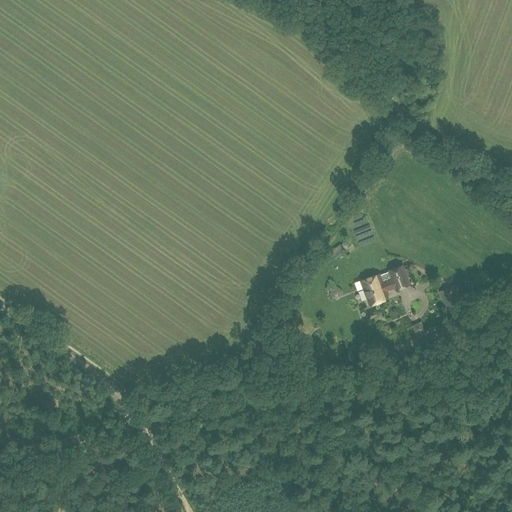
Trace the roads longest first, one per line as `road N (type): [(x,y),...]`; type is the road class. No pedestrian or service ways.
road 1 (unclassified): [(0,458),(310,385),(511,302)]
road 2 (track): [(323,0),(341,55),(511,197)]
road 3 (track): [(0,306),(106,382),(135,426)]
road 4 (track): [(415,511),(447,441),(418,340)]
